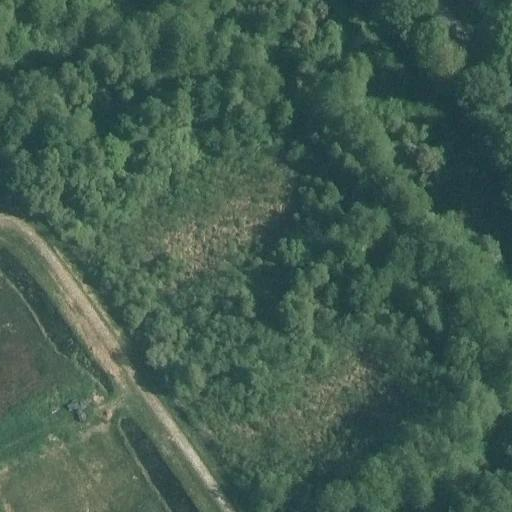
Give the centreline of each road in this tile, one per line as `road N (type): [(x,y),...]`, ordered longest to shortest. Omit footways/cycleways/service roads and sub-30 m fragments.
road 1 (track): [(228,511),(70,287),(20,224),(0,216)]
road 2 (unclassified): [(511,107),(430,0)]
